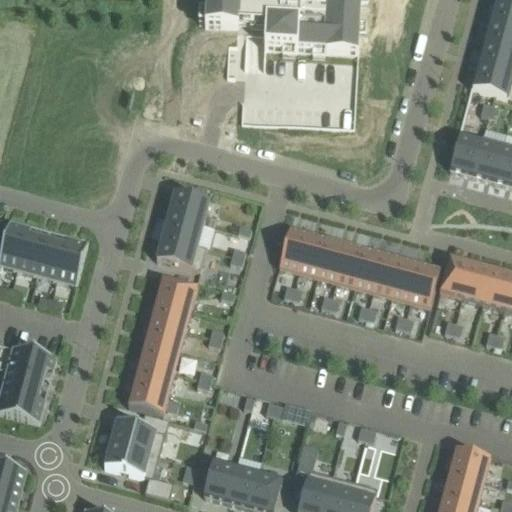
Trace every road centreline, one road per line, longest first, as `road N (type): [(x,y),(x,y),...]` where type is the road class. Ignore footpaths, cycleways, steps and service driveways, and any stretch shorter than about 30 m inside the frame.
road 1 (residential): [(390,200),(186,150),(163,152),(142,162),(128,184),(118,225)]
road 2 (residential): [(118,225),(56,455)]
road 3 (residential): [(447,0),(390,200)]
road 4 (residential): [(390,200),(511,231)]
road 5 (residential): [(118,225),(0,194)]
